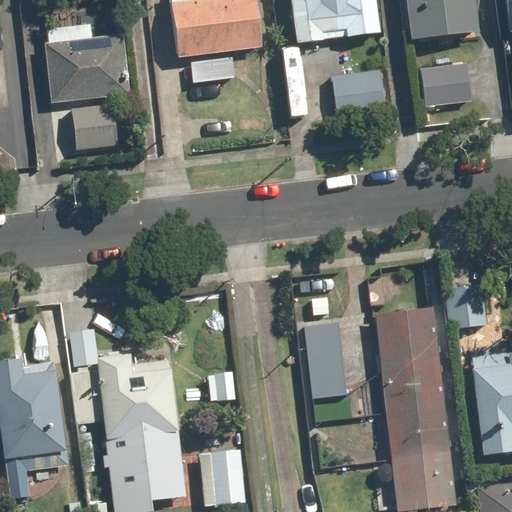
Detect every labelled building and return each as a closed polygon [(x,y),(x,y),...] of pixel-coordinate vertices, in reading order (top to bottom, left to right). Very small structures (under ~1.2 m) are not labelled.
[(252,0),(167,0),(175,60),(258,49),(252,0)] [(286,0),(293,45),(376,34),(371,0),(286,0)] [(476,33),(472,0),(401,0),(407,42),(476,33)] [(511,0),(501,0),(506,35),(511,33),(511,0)] [(128,95),(121,34),(89,38),(87,24),(46,29),(47,43),(42,43),(49,104),(128,95)] [(231,80),(229,57),(188,62),(190,84),(231,80)] [(469,102),(464,64),(417,70),(421,108),(469,102)] [(382,113),(377,71),(330,77),(335,119),(382,113)] [(116,146),(111,104),(68,110),(74,152),(116,146)] [(9,107),(0,108),(0,174),(17,173),(9,107)] [(485,326),(480,286),(443,290),(448,330),(485,326)] [(329,299),(306,301),(308,322),(330,320),(329,299)] [(403,511),(454,506),(431,307),(371,314),(394,511),(403,511)] [(344,395),(336,322),(302,326),(309,399),(344,395)] [(511,352),(467,358),(478,457),(510,453),(510,455),(511,454),(511,352)] [(184,499),(166,359),(129,364),(128,355),(93,359),(95,371),(69,374),(76,423),(104,419),(116,511),(142,511),(154,511),(153,503),(184,499)] [(65,465),(52,363),(19,367),(18,359),(0,361),(0,455),(1,461),(4,461),(9,498),(30,496),(26,470),(65,465)] [(243,503),(238,449),(198,453),(203,506),(243,503)] [(511,511),(511,482),(473,488),(476,511),(511,511)]
